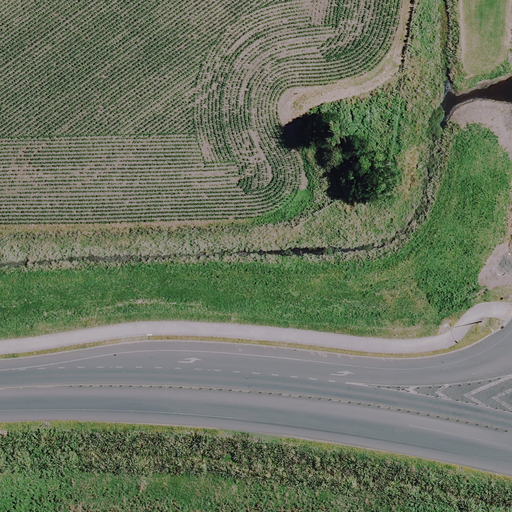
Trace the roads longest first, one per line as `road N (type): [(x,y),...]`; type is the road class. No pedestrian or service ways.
road 1 (primary): [(511,450),(281,410),(0,398)]
road 2 (primary): [(0,380),(37,372),(184,372),(327,383)]
road 3 (primary): [(327,383),(511,420)]
road 4 (primary): [(327,383),(445,377),(511,356)]
